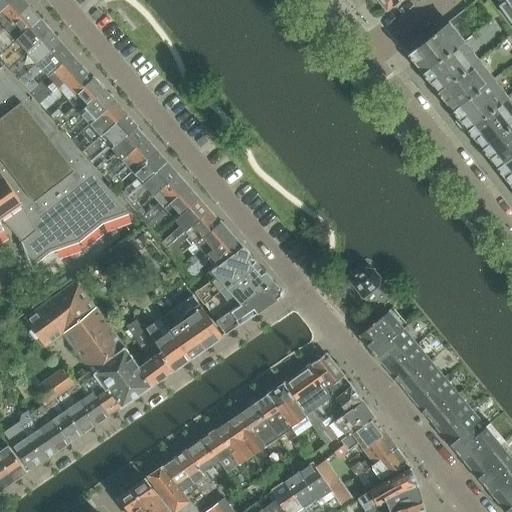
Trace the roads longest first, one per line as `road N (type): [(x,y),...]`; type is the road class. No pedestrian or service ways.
road 1 (residential): [(300,292),(61,0)]
road 2 (residential): [(300,292),(0,504)]
road 3 (residential): [(101,498),(336,339)]
road 4 (residential): [(368,54),(511,238)]
road 5 (residential): [(476,511),(336,339)]
